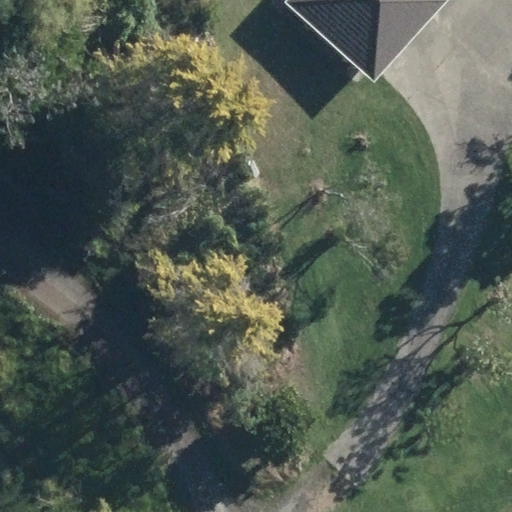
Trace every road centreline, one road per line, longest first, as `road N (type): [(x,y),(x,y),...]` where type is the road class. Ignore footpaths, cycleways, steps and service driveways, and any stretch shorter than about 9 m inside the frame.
road 1 (track): [(289,511),(367,417),(420,251),(440,110),(511,0)]
road 2 (track): [(0,274),(164,428),(192,511)]
